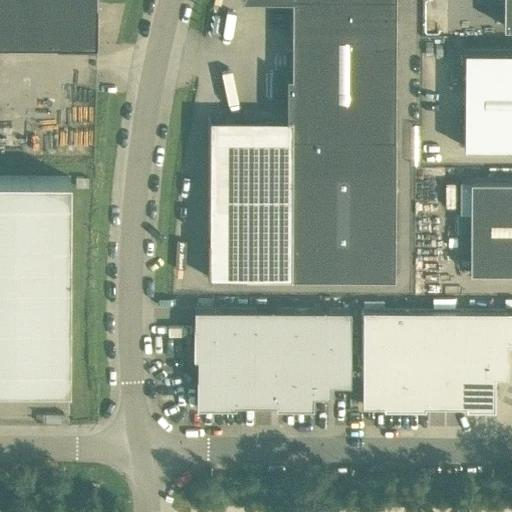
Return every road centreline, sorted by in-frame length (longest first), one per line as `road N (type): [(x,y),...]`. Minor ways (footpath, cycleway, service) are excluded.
road 1 (residential): [(137,447),(134,200),(171,0)]
road 2 (residential): [(137,447),(486,453),(511,445)]
road 3 (residential): [(137,447),(0,449)]
